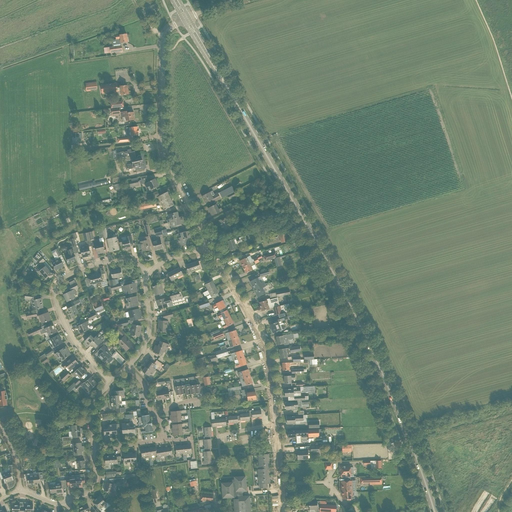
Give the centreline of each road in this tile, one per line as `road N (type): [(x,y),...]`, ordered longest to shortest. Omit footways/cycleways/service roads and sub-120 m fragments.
road 1 (primary): [(434,511),(351,308),(213,67)]
road 2 (unclassified): [(204,249),(162,139),(162,46),(182,19)]
road 3 (residential): [(109,381),(79,349),(56,285),(109,262),(128,260),(149,273)]
road 4 (unclassified): [(275,425),(270,355),(215,254),(204,249)]
